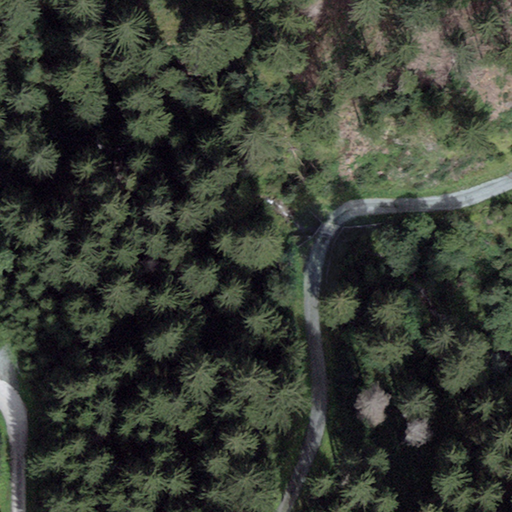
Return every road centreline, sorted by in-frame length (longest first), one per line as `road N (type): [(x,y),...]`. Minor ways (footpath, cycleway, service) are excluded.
road 1 (track): [(285,511),(310,449),(319,393),(309,287),(318,246),(334,222),(358,207),(414,206),(511,183)]
road 2 (track): [(0,396),(12,398),(28,429),(25,511)]
